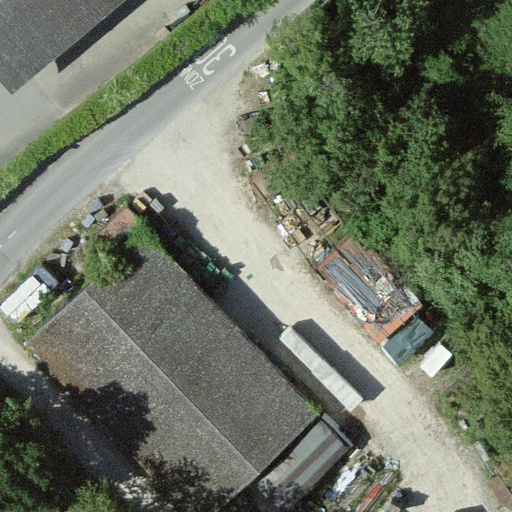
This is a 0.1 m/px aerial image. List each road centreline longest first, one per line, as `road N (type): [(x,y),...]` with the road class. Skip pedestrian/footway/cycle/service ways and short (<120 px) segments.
road 1 (track): [(484,511),(137,127)]
road 2 (unclassified): [(287,0),(0,249)]
road 3 (track): [(0,358),(152,511)]
